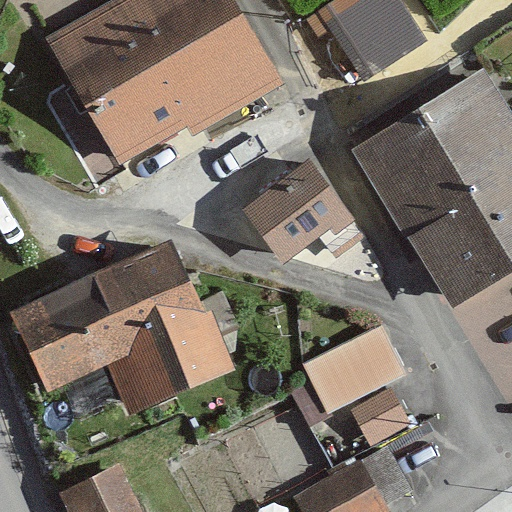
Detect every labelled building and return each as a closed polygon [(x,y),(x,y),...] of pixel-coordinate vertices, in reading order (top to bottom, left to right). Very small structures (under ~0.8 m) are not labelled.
[(232,0),(115,0),(48,34),(113,164),(274,83),(232,0)] [(402,0),(331,0),(364,62),(419,33),(402,0)] [(511,94),(491,60),(359,140),(455,298),(511,263),(511,94)] [(311,160),(243,210),(283,264),(331,229),(336,235),(355,220),(311,160)] [(170,238),(10,313),(47,393),(107,365),(131,416),(232,369),(170,238)] [(378,313),(305,351),(333,407),(407,369),(378,313)] [(316,413),(325,445),(363,435),(355,403),(316,413)] [(146,511),(117,454),(65,480),(80,511),(146,511)] [(369,455),(305,487),(316,511),(378,511),(394,504),(369,455)]
